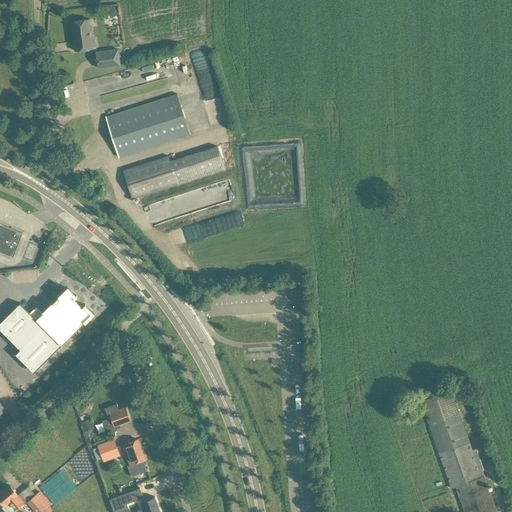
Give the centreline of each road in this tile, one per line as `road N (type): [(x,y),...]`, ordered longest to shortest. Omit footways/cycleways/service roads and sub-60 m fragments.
road 1 (secondary): [(257,511),(233,424),(161,292),(28,176)]
road 2 (residential): [(185,511),(124,337)]
road 3 (unclassified): [(71,170),(40,72),(37,0)]
road 4 (residential): [(0,451),(124,337)]
